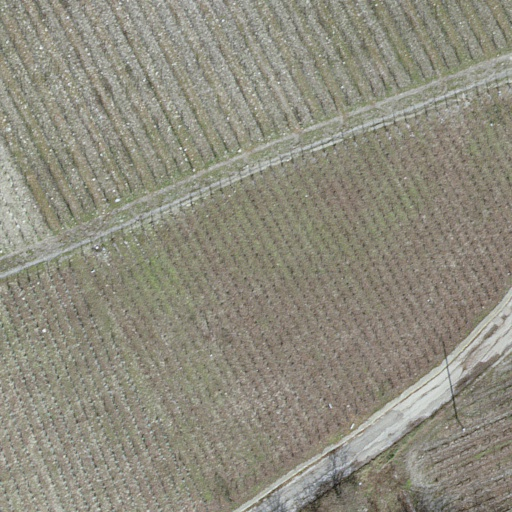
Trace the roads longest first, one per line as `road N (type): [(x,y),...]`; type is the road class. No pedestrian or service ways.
road 1 (track): [(511,70),(0,265)]
road 2 (unclassified): [(259,511),(321,478),(511,305)]
